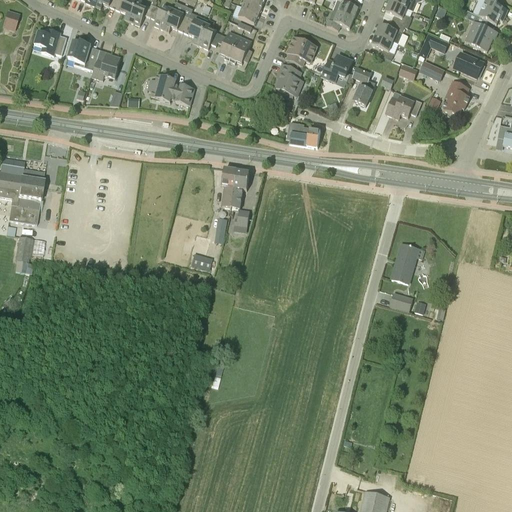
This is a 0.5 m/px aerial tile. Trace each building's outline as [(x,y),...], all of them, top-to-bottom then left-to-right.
[(80,0),(80,1),(85,4),(96,9),(100,0),(80,0)] [(103,6),(115,11),(119,0),(100,0),(96,9),(101,11),(103,6)] [(119,0),(115,11),(127,17),(124,22),(129,24),(138,4),(137,4),(139,0),(119,0)] [(148,9),(138,4),(129,24),(140,29),(145,17),(150,20),(155,8),(157,4),(156,4),(157,0),(153,0),(150,6),(148,9)] [(246,0),(243,10),(259,17),(263,6),(247,0),(246,0)] [(338,0),(337,3),(333,13),(338,15),(354,21),(358,11),(349,7),(351,2),(346,0),(338,0)] [(425,0),(391,0),(390,4),(407,12),(407,11),(411,13),(415,3),(418,4),(424,2),(425,0)] [(508,12),(485,2),(478,18),(488,23),(487,24),(496,28),(499,22),(503,24),(508,12)] [(412,20),(410,19),(404,17),(407,12),(390,4),(385,15),(396,19),(393,25),(405,30),(407,31),(412,20)] [(183,35),(191,15),(193,12),(176,5),(173,13),(164,33),(169,35),(171,30),(183,35)] [(153,28),(164,33),(173,13),(168,11),(166,16),(160,13),(161,11),(155,8),(150,20),(156,22),(153,28)] [(436,18),(444,21),(447,12),(440,9),(436,18)] [(255,27),(259,17),(243,10),(238,20),(255,27)] [(326,29),(338,33),(340,28),(349,32),(354,21),(338,15),(333,13),(326,29)] [(8,14),(3,31),(14,34),(19,17),(8,14)] [(193,45),(197,47),(206,27),(208,23),(191,15),(183,35),(195,40),(193,45)] [(405,30),(393,25),(391,31),(380,27),(376,37),(393,45),(395,39),(400,41),(405,30)] [(494,42),(498,35),(474,25),(465,45),(487,54),(493,41),(494,42)] [(206,27),(197,47),(208,52),(211,46),(216,49),(218,45),(221,37),(215,34),(214,37),(208,34),(211,29),(206,27)] [(45,36),(38,34),(34,48),(43,50),(41,55),(54,59),(55,56),(62,58),(67,40),(60,38),(61,36),(48,32),(48,34),(46,35),(45,36)] [(224,62),(230,64),(240,39),(229,34),(227,40),(223,47),(219,57),(225,59),(224,62)] [(218,45),(223,47),(227,40),(221,37),(218,45)] [(391,63),(394,57),(398,47),(393,45),(376,37),(372,48),(382,52),(380,58),(391,63)] [(440,54),(445,45),(428,37),(419,58),(425,61),(430,49),(440,54)] [(230,64),(235,67),(236,64),(242,67),(243,63),(247,65),(252,54),(248,52),(252,44),(240,39),(230,64)] [(310,65),(317,50),(296,41),(293,47),(291,46),(287,56),(289,56),(287,63),(302,69),(304,63),(310,65)] [(80,46),(73,44),(68,61),(75,63),(74,68),(94,74),(97,62),(100,54),(90,51),(91,48),(81,45),(80,46)] [(481,72),(483,67),(460,56),(459,58),(460,59),(461,57),(466,60),(463,66),(457,63),(454,71),(477,81),(477,79),(479,80),(483,72),(481,72)] [(98,63),(97,62),(94,74),(92,80),(103,83),(105,78),(115,82),(118,72),(117,71),(118,70),(121,61),(111,58),(110,61),(105,60),(104,65),(98,63)] [(335,65),(328,62),(321,79),(328,82),(329,81),(336,84),(338,78),(345,81),(352,64),(338,58),(335,65)] [(300,75),(282,67),(279,76),(282,77),(279,83),(278,83),(275,90),(276,90),(274,97),(283,101),(284,101),(285,99),(292,102),(300,83),(297,82),(300,75)] [(414,82),(417,74),(402,68),(399,77),(414,82)] [(432,68),(427,78),(440,83),(444,74),(432,68)] [(375,86),(369,83),(372,77),(356,70),(352,79),(363,84),(360,89),(353,103),(366,109),(372,94),(375,86)] [(190,109),(195,91),(181,87),(180,90),(175,89),(176,83),(158,78),(156,84),(150,82),(147,93),(153,94),(151,100),(170,105),(171,100),(177,102),(176,105),(190,109)] [(381,88),(390,91),(391,91),(394,84),(384,80),(381,88)] [(448,102),(443,112),(459,119),(463,108),(465,109),(469,100),(466,98),(469,91),(453,84),(445,100),(448,102)] [(119,109),(123,96),(114,94),(110,109),(119,109)] [(401,97),(395,94),(385,117),(395,121),(396,118),(400,119),(400,117),(408,121),(410,116),(416,119),(422,105),(415,102),(414,105),(400,100),(401,97)] [(436,112),(440,104),(432,101),(429,108),(436,112)] [(268,112),(290,122),(292,115),(270,105),(268,105),(266,111),(268,111),(268,112)] [(503,148),(511,149),(511,120),(510,130),(500,128),(498,141),(504,142),(503,148)] [(291,136),(290,144),(289,146),(318,151),(321,133),(303,130),(302,138),(291,136)] [(237,173),(224,171),(221,189),(225,190),(222,209),(231,211),(237,173)] [(237,173),(231,211),(240,212),(243,192),(247,193),(249,175),(237,173)] [(36,228),(38,221),(42,190),(43,186),(43,184),(21,180),(21,178),(17,177),(0,174),(0,200),(12,202),(8,223),(36,228)] [(247,230),(250,214),(239,212),(238,221),(235,221),(234,228),(247,230)] [(225,236),(227,223),(218,221),(216,234),(225,236)] [(15,231),(8,229),(7,237),(14,238),(15,231)] [(43,258),(45,244),(20,240),(16,263),(26,265),(28,265),(30,257),(43,258)] [(402,247),(391,282),(408,286),(416,260),(420,262),(423,252),(410,249),(402,247)] [(191,268),(209,273),(212,262),(194,257),(191,268)] [(24,276),(26,265),(16,263),(15,274),(24,276)] [(390,309),(409,314),(413,302),(394,296),(390,309)] [(423,317),(426,307),(417,304),(414,314),(423,317)] [(229,350),(223,348),(219,361),(226,363),(229,350)] [(332,511),(352,511),(357,492),(338,488),(332,511)] [(365,494),(360,511),(387,511),(389,502),(390,500),(365,494)]
